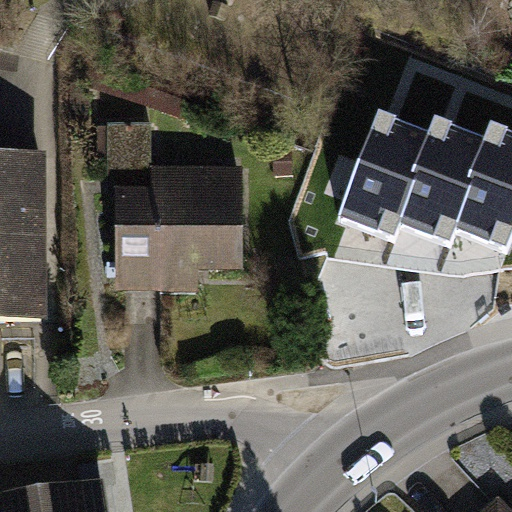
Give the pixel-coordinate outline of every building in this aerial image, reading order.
[(464,247),(510,266),(511,261),(511,140),(500,135),(492,154),(443,134),(436,150),(387,130),(343,239),(402,263),(409,245),(457,264),(464,247)] [(48,146),(0,147),(0,318),(51,318),(48,146)] [(154,185),(118,185),(116,288),(203,290),(203,263),(245,264),(247,166),(154,164),(154,185)] [(107,511),(101,475),(0,492),(0,511),(107,511)] [(511,511),(511,510),(497,495),(480,511),(511,511)]
